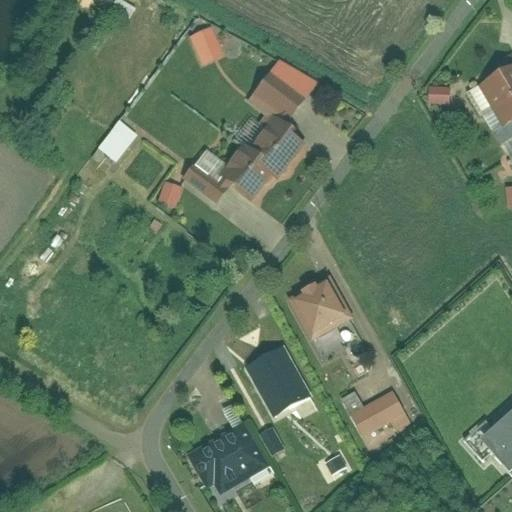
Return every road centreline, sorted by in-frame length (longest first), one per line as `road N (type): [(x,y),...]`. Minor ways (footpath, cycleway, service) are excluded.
road 1 (residential): [(139,449),(468,0)]
road 2 (residential): [(139,449),(0,368)]
